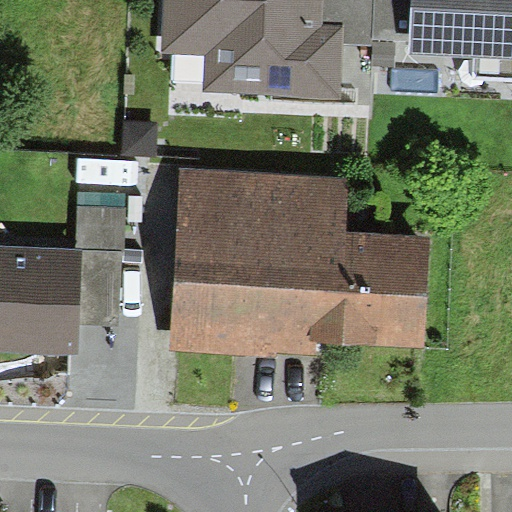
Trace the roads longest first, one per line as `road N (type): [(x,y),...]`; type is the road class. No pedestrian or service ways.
road 1 (residential): [(511,432),(353,433),(236,455)]
road 2 (residential): [(236,455),(0,446)]
